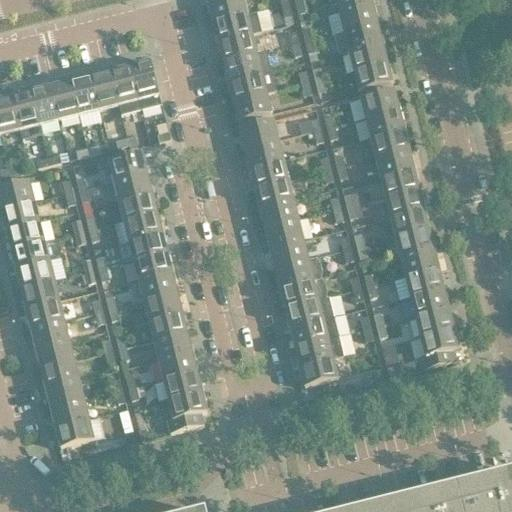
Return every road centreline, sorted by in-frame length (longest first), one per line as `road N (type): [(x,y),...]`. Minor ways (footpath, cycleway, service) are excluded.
road 1 (residential): [(195,143),(180,169),(234,390),(253,394),(270,381),(215,161)]
road 2 (residential): [(511,363),(420,0)]
road 3 (residential): [(248,499),(511,433)]
road 4 (residential): [(0,55),(162,13)]
road 5 (residential): [(162,13),(195,143)]
